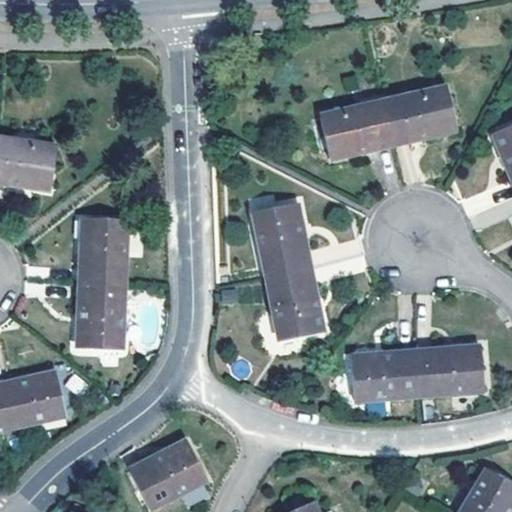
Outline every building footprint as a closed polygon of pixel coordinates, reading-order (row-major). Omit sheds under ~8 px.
[(446,88),(385,102),(394,144),(458,130),(446,88)] [(330,159),(394,144),(385,102),(320,116),(330,159)] [(511,127),(495,135),(511,176),(511,127)] [(0,138),(0,182),(51,191),(57,147),(0,138)] [(298,204),(253,213),(266,277),(311,268),(298,204)] [(128,220),(84,219),(81,285),(126,286),(128,220)] [(311,268),(266,277),(279,340),(324,332),(311,268)] [(126,286),(81,285),(78,349),(124,350),(126,286)] [(414,351),(418,396),(484,391),(481,346),(414,351)] [(414,351),(350,357),(354,401),(418,396),(414,351)] [(244,377),(235,369),(229,376),(239,383),(244,377)] [(57,373),(0,385),(0,410),(4,430),(66,416),(57,373)] [(187,441),(129,470),(150,509),(208,480),(187,441)] [(511,511),(511,484),(488,469),(461,511),(511,511)] [(291,511),(317,511),(313,503),(291,511)]
